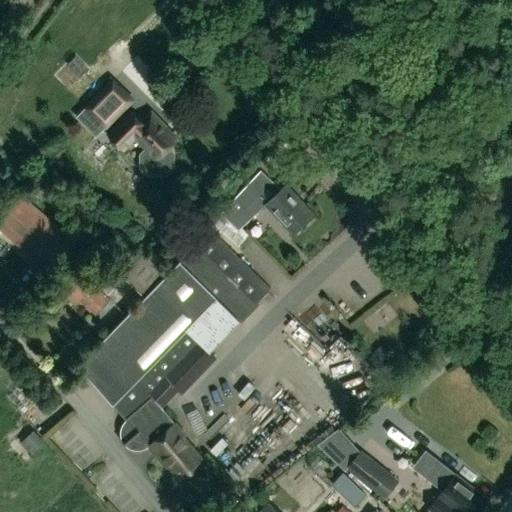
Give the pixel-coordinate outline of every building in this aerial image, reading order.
[(132,100),(112,80),(86,107),(106,126),(132,100)] [(124,149),(135,137),(146,147),(140,153),(139,167),(147,175),(167,175),(175,167),(175,152),(169,146),(175,139),(160,124),(162,123),(151,113),(143,121),(132,110),(108,134),(124,149)] [(238,229),(264,204),(292,234),(313,214),(286,185),(280,190),(260,171),(221,213),(238,229)] [(69,222),(61,231),(22,197),(0,221),(0,228),(33,257),(45,243),(60,256),(81,233),(69,222)] [(215,355),(209,350),(239,319),(241,321),(258,303),(256,302),(270,288),(206,227),(165,277),(147,299),(86,373),(113,404),(128,422),(126,425),(125,429),(125,433),(125,437),(127,439),(127,440),(124,443),(125,445),(129,442),(132,444),(136,446),(140,446),(144,445),(147,442),(168,465),(169,464),(180,476),(189,468),(193,469),(199,464),(199,460),(201,458),(181,436),(184,433),(175,423),(174,423),(164,411),(165,410),(160,406),(178,388),(198,374),(215,355)] [(124,277),(147,299),(165,277),(143,254),(124,273),(122,275),(124,277)] [(124,277),(122,275),(124,273),(114,264),(96,282),(108,294),(124,277)] [(97,314),(109,300),(73,268),(60,282),(97,314)] [(323,387),(328,380),(311,367),(301,380),(310,387),(315,381),(323,387)] [(254,419),(272,399),(253,382),(235,401),(254,419)] [(290,415),(297,422),(310,410),(304,403),(290,415)] [(283,414),(276,427),(288,434),(295,421),(283,414)] [(41,423),(31,427),(39,445),(49,440),(41,423)] [(385,496),(397,481),(360,451),(348,467),(385,496)] [(444,490),(429,509),(432,511),(475,511),(486,498),(455,475),(425,452),(413,467),(444,490)] [(371,496),(343,471),(333,483),(361,508),(371,496)] [(280,511),(268,501),(257,511),(280,511)]
